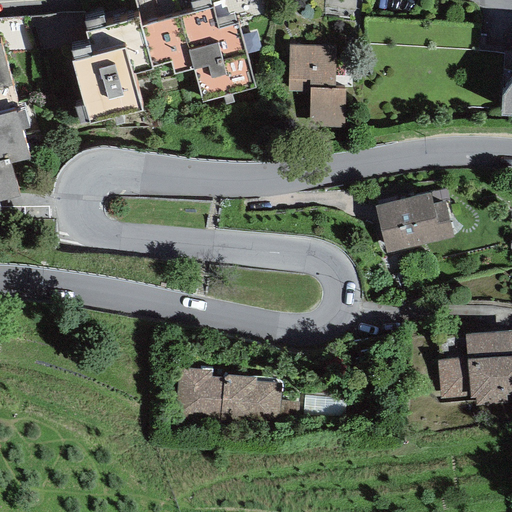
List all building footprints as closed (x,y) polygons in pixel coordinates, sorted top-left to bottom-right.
[(89,122),(89,125),(142,110),(132,75),(153,70),(152,67),(170,62),(173,75),(192,69),(202,102),(255,88),(237,24),(218,29),(213,8),(211,0),(133,0),(138,18),(106,27),(102,17),(83,22),(87,32),(85,33),(89,47),(70,52),(74,61),(71,62),(83,107),(75,109),(80,125),(89,122)] [(0,116),(15,112),(16,113),(19,112),(0,43),(0,116)] [(307,128),(345,128),(346,89),(336,88),(337,46),(287,45),(287,93),(308,93),(307,128)] [(511,82),(502,96),(501,116),(511,116),(511,82)] [(0,201),(20,196),(10,164),(29,158),(21,131),(29,129),(24,111),(19,112),(16,113),(15,112),(0,116),(0,201)] [(375,206),(386,254),(453,238),(444,201),(432,204),(430,193),(375,206)] [(511,401),(511,330),(466,335),(467,358),(437,360),(440,398),(469,396),(470,398),(476,397),(476,404),(511,401)] [(172,421),(279,429),(279,422),(280,401),(281,383),(256,381),(256,377),(223,374),(223,377),(211,376),(212,370),(176,367),(172,421)] [(295,423),(296,402),(280,401),(279,422),(295,423)]
